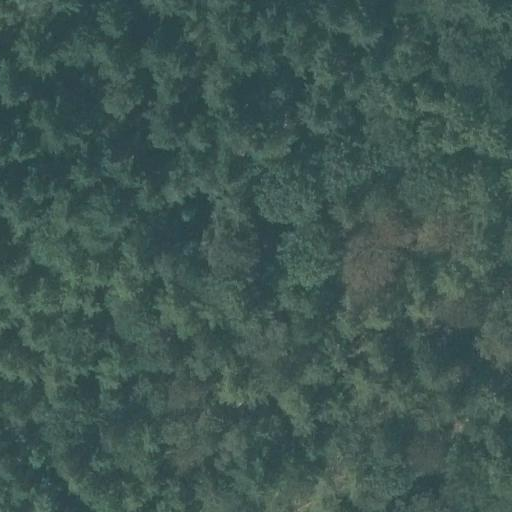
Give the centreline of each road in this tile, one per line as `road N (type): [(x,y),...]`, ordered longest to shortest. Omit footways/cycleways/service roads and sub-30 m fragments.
road 1 (track): [(0,244),(256,143),(419,0)]
road 2 (track): [(101,511),(0,415)]
